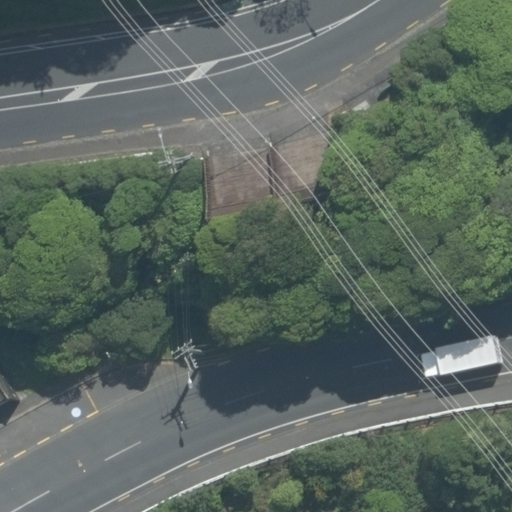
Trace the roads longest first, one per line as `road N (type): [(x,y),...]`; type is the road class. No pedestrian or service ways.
road 1 (secondary): [(8,511),(149,433),(243,395),(334,367),(511,334)]
road 2 (secondary): [(379,0),(287,47),(226,66),(0,100)]
